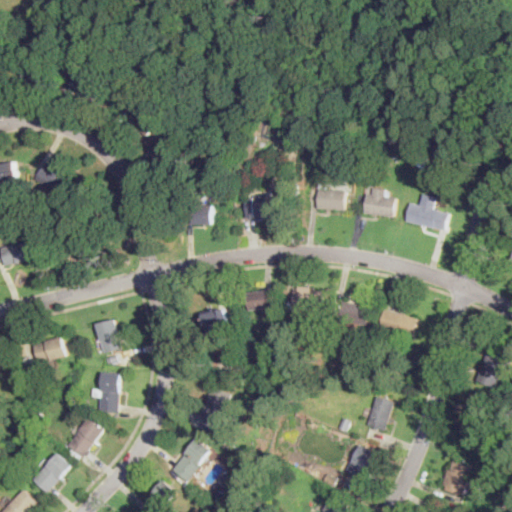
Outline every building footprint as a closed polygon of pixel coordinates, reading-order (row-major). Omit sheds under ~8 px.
[(44,84),(25,85),(25,82),(25,68),(25,63),(52,63),(53,81),(44,81),(44,84)] [(107,80),(100,99),(85,94),(81,92),(74,89),(73,89),(80,70),(86,72),(95,75),(101,78),(107,80)] [(154,112),(155,112),(158,110),(162,114),(159,116),(165,123),(164,124),(150,137),(142,128),(139,124),(131,115),(145,103),(146,102),(149,106),(154,112)] [(300,113),(299,133),(290,133),(290,113),(300,113)] [(310,145),(309,131),(322,130),(323,144),(310,145)] [(186,171),(170,179),(168,175),(164,169),(156,154),(172,145),(174,144),(177,150),(187,167),(188,169),(186,171)] [(403,146),(400,159),(392,157),(395,144),(403,146)] [(391,148),(390,156),(383,154),(385,147),(391,148)] [(429,155),(426,168),(419,166),(422,153),(429,155)] [(6,181),(0,182),(0,164),(18,161),(22,178),(14,179),(6,181)] [(71,178),(62,193),(55,189),(48,184),(39,179),(49,164),(50,162),(51,162),(65,171),(64,174),(71,178)] [(390,189),(389,197),(400,198),(398,216),(369,213),(371,200),(372,194),(375,194),(376,188),(390,189)] [(349,190),(348,209),(320,208),(322,189),(349,190)] [(275,193),(275,196),(283,196),(285,215),(258,217),(257,198),(270,197),(269,193),(275,193)] [(104,207),(97,210),(92,197),(99,194),(104,207)] [(440,197),(439,205),(438,209),(452,213),(448,230),(411,221),(416,203),(423,205),(425,194),(440,197)] [(215,221),(215,225),(194,224),(195,205),(216,206),(215,221)] [(83,252),(79,254),(69,237),(85,227),(96,244),(83,252)] [(19,263),(8,266),(4,247),(34,239),(39,258),(19,263)] [(318,288),(318,291),(328,292),(328,308),(318,308),(297,307),(298,289),(302,290),(303,286),(318,288)] [(264,310),(253,311),(251,293),(274,290),(277,308),(264,310)] [(347,301),(358,303),(374,306),(371,325),(344,320),(340,320),(341,317),(334,316),(337,301),(346,303),(346,301),(347,301)] [(234,326),(210,332),(205,313),(227,308),(230,307),(234,326)] [(422,319),(418,337),(382,328),(387,310),(422,319)] [(126,349),(107,353),(101,323),(119,319),(126,349)] [(330,331),(329,340),(322,339),(322,330),(330,331)] [(46,362),(42,363),(37,343),(50,340),(67,336),(71,356),(46,362)] [(511,352),(511,364),(510,370),(506,369),(499,388),(480,380),(490,355),(492,355),(495,346),(511,352)] [(8,369),(0,371),(0,350),(3,350),(8,369)] [(120,354),(120,355),(121,355),(123,360),(121,361),(122,362),(120,362),(120,363),(114,365),(113,362),(110,363),(109,358),(112,357),(112,356),(120,354)] [(37,368),(25,370),(23,357),(35,355),(37,368)] [(410,360),(407,367),(400,364),(404,357),(410,360)] [(342,360),(341,370),(332,368),(334,359),(342,360)] [(126,373),(124,390),(122,413),(102,411),(104,397),(96,396),(96,388),(106,389),(107,371),(126,373)] [(81,386),(74,397),(66,392),(73,381),(81,386)] [(224,423),(218,434),(203,427),(207,418),(204,417),(218,386),(237,395),(224,423)] [(40,401),(31,405),(29,399),(38,396),(40,401)] [(392,422),(389,431),(370,425),(380,396),(398,402),(392,422)] [(491,407),(481,447),(462,442),(472,402),(491,407)] [(48,403),(54,408),(44,422),(37,416),(44,406),(45,407),(48,403)] [(354,423),(351,431),(341,428),(345,417),(355,421),(354,423)] [(85,459),(83,462),(72,453),(75,448),(72,446),(93,418),(108,429),(85,459)] [(216,451),(192,481),(177,469),(200,439),(216,451)] [(511,447),(507,455),(501,451),(505,444),(511,447)] [(370,474),(367,479),(351,471),(365,445),(381,453),(370,474)] [(52,491),(51,492),(37,478),(63,452),(77,466),(52,491)] [(476,466),(473,476),(467,496),(449,490),(450,486),(447,485),(449,477),(452,469),(455,469),(457,461),(476,466)] [(340,480),(337,486),(327,481),(330,474),(340,479),(340,480)] [(163,511),(156,511),(146,502),(167,479),(182,493),(163,511)] [(36,511),(6,511),(16,502),(29,489),(41,502),(35,508),(37,511),(36,511)] [(232,496),(228,504),(217,498),(222,489),(232,496)] [(348,511),(325,511),(335,495),(352,505),(348,511)]
